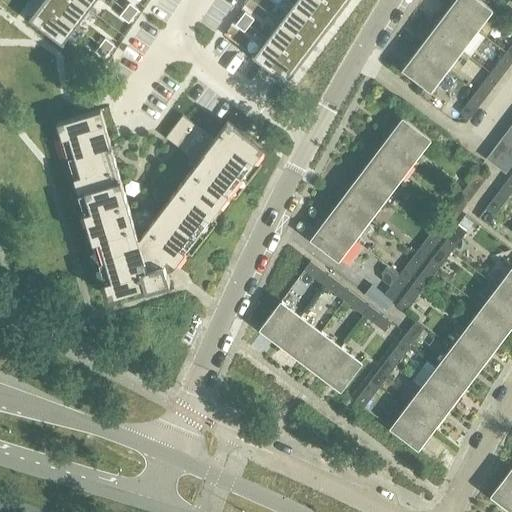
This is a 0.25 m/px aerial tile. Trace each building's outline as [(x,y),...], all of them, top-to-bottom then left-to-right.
[(76,0),(46,0),(44,3),(76,27),(89,10),(76,0)] [(76,0),(89,10),(97,0),(76,0)] [(322,0),(297,0),(293,5),(326,30),(339,12),(322,0)] [(322,0),(339,12),(348,0),(322,0)] [(456,0),(448,10),(476,32),(492,11),(478,0),(456,0)] [(44,3),(31,21),(63,45),(76,27),(44,3)] [(130,4),(125,10),(134,17),(139,10),(130,4)] [(293,5),(280,22),(313,47),(326,30),(293,5)] [(125,10),(120,17),(129,23),(134,17),(125,10)] [(476,32),(448,10),(433,30),(461,52),(476,32)] [(246,13),(241,19),(250,26),(255,20),(246,13)] [(241,19),(236,26),(245,33),(250,26),(241,19)] [(280,22),(267,39),(300,64),(313,47),(280,22)] [(433,30),(418,50),(446,72),(461,52),(433,30)] [(267,39),(254,57),(286,82),(300,64),(267,39)] [(106,40),(101,46),(110,53),(115,46),(106,40)] [(101,46),(96,52),(105,59),(110,53),(101,46)] [(430,92),(446,72),(418,50),(402,71),(430,92)] [(491,74),(499,81),(511,64),(511,59),(506,54),(491,74)] [(491,74),(475,94),(484,101),(499,81),(491,74)] [(460,114),(469,121),(484,101),(475,94),(460,114)] [(101,110),(58,123),(110,297),(145,287),(146,291),(170,284),(168,276),(164,264),(167,260),(175,266),(185,252),(180,248),(191,232),(197,237),(198,236),(192,231),(204,216),(210,220),(229,195),(223,191),(235,175),(241,180),(242,179),(236,174),(248,159),(253,163),(264,150),(228,122),(214,140),(190,121),(183,116),(166,138),(173,144),(198,163),(156,217),(146,210),(131,214),(111,147),(112,147),(101,110)] [(403,119),(387,139),(415,161),(431,140),(403,119)] [(511,148),(511,133),(508,131),(501,140),(511,148)] [(415,161),(387,139),(372,159),(400,181),(415,161)] [(511,163),(511,148),(501,140),(494,150),(511,163)] [(486,159),(487,160),(506,174),(511,165),(511,163),(494,150),(486,159)] [(372,159),(357,179),(385,201),(400,181),(372,159)] [(476,175),(461,195),(469,202),(484,182),(476,175)] [(511,195),(511,193),(511,175),(502,189),(511,195)] [(341,200),(369,221),(385,201),(357,179),(341,200)] [(511,195),(502,189),(486,209),(495,216),(511,195)] [(461,195),(445,215),(454,222),(469,202),(461,195)] [(341,200),(326,220),(354,241),(369,221),(341,200)] [(445,215),(430,235),(439,242),(454,222),(445,215)] [(354,241),(326,220),(311,240),(339,262),(354,241)] [(443,246),(452,253),(467,233),(458,226),(443,246)] [(430,235),(415,256),(423,262),(439,242),(430,235)] [(436,273),(452,253),(443,246),(428,266),(436,273)] [(415,256),(400,275),(408,282),(423,262),(415,256)] [(311,263),(304,272),(324,287),(331,278),(311,263)] [(421,293),(436,273),(428,266),(412,286),(421,293)] [(511,267),(497,287),(511,298),(511,267)] [(387,268),(382,274),(383,282),(390,287),(398,276),(387,268)] [(400,275),(384,296),(392,303),(408,282),(400,275)] [(324,287),(345,302),(351,294),(331,278),(324,287)] [(421,293),(412,286),(396,307),(405,313),(421,293)] [(511,298),(497,287),(482,307),(510,329),(511,326),(511,298)] [(371,309),(351,294),(345,302),(365,317),(371,309)] [(260,330),(280,345),(301,317),(281,302),(260,330)] [(467,328),(495,349),(510,329),(482,307),(467,328)] [(371,309),(365,317),(385,333),(391,324),(371,309)] [(322,333),(301,317),(280,345),(301,361),(322,333)] [(402,341),(410,348),(425,328),(417,321),(402,341)] [(467,328),(451,348),(479,369),(495,349),(467,328)] [(320,376),(342,348),(322,333),(301,361),(320,376)] [(395,368),(410,348),(402,341),(386,361),(395,368)] [(342,348),(320,376),(341,391),(362,363),(342,348)] [(436,367),(464,389),(479,369),(451,348),(436,367)] [(380,388),(395,368),(386,361),(371,381),(380,388)] [(436,367),(421,387),(449,409),(464,389),(436,367)] [(364,408),(380,388),(371,381),(356,402),(364,408)] [(421,387),(406,408),(434,429),(449,409),(421,387)] [(434,429),(406,408),(390,428),(418,450),(434,429)] [(511,468),(491,496),(511,511),(511,510),(511,468)]
